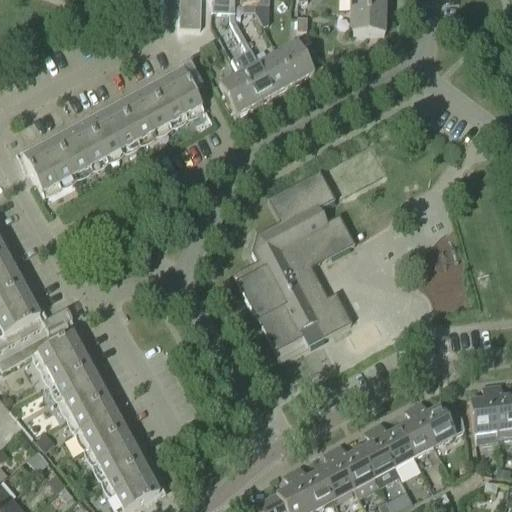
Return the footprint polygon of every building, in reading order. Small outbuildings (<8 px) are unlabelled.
[(199,0),(178,0),(178,34),(199,35),(199,0)] [(211,2),(211,18),(224,19),(228,19),(228,26),(238,44),(243,53),(245,57),(230,65),(238,79),(254,110),(273,100),(257,69),(233,25),(233,0),(223,0),(224,2),(211,2)] [(348,0),(349,16),(383,17),(383,0),(348,0)] [(254,10),(254,1),(241,1),(240,10),(254,10)] [(254,1),(254,10),(268,11),(268,2),(254,1)] [(383,17),(349,16),(348,39),(383,40),(383,17)] [(305,37),(306,23),(296,23),(295,37),(305,37)] [(210,47),(199,53),(203,62),(215,55),(210,47)] [(296,48),(276,59),(292,89),(312,78),(296,48)] [(276,59),(257,69),(273,100),(292,89),(276,59)] [(200,112),(181,77),(21,164),(40,199),(200,112)] [(254,110),(237,80),(218,90),(234,121),(254,110)] [(250,257),(256,267),(232,279),(234,282),(236,286),(234,287),(255,326),(257,325),(274,357),(301,342),(306,352),(350,329),(334,299),(326,303),(308,270),(321,263),(323,266),(353,249),(338,221),(325,228),(317,214),(333,205),(318,177),(266,204),(278,228),(256,240),(250,257)] [(0,336),(2,341),(37,322),(0,253),(0,336)] [(37,322),(2,341),(0,342),(0,355),(43,332),(37,322)] [(65,329),(47,339),(0,364),(0,376),(1,377),(35,358),(70,339),(65,329)] [(70,339),(35,358),(118,511),(133,511),(157,499),(70,339)] [(499,390),(489,392),(497,445),(511,442),(511,400),(501,402),(499,390)] [(497,445),(489,392),(480,393),(482,405),(468,407),(474,451),(496,448),(496,445),(497,445)] [(419,407),(411,412),(433,452),(463,436),(461,425),(452,410),(440,416),(438,411),(425,418),(419,407)] [(408,427),(396,433),(412,463),(433,452),(411,412),(403,416),(408,427)] [(379,429),(371,433),(393,474),(412,463),(396,433),(385,439),(379,429)] [(368,448),(356,455),(372,485),(378,494),(398,484),(393,474),(371,433),(362,438),(363,438),(368,448)] [(44,439),(36,446),(44,456),(52,448),(44,439)] [(338,451),(330,455),(352,496),(357,505),(378,494),(372,485),(356,455),(344,461),(338,451)] [(352,496),(330,455),(322,460),(327,470),(316,476),(332,506),(352,496)] [(26,465),(37,478),(48,469),(37,456),(26,465)] [(321,511),(332,506),(316,476),(304,483),(298,472),(290,477),(308,511),(321,511)] [(508,475),(494,474),(493,483),(507,484),(508,475)] [(287,492),(275,498),(282,511),(308,511),(290,477),(281,481),(287,492)] [(64,489),(55,479),(46,486),(55,496),(64,489)] [(495,489),(484,488),(482,496),(494,498),(495,489)] [(0,511),(3,511),(11,506),(0,492),(0,511)] [(71,502),(63,492),(55,498),(64,509),(71,502)] [(282,511),(275,498),(255,510),(256,511),(282,511)] [(443,499),(439,501),(433,504),(437,511),(447,506),(443,499)] [(396,511),(392,503),(384,508),(385,511),(396,511)]
